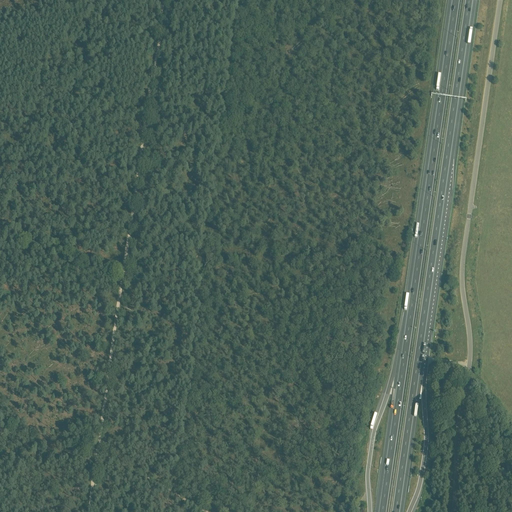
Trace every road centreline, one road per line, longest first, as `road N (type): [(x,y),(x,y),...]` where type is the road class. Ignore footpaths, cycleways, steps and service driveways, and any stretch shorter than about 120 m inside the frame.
road 1 (motorway): [(454,0),(380,511)]
road 2 (motorway): [(397,511),(470,0)]
road 3 (unclassified): [(453,511),(469,358),(461,273),(499,0)]
road 4 (track): [(97,448),(161,0)]
road 5 (unknown): [(402,357),(372,436),(369,511)]
road 6 (unknown): [(419,359),(425,445),(408,511)]
road 7 (track): [(209,511),(97,448)]
